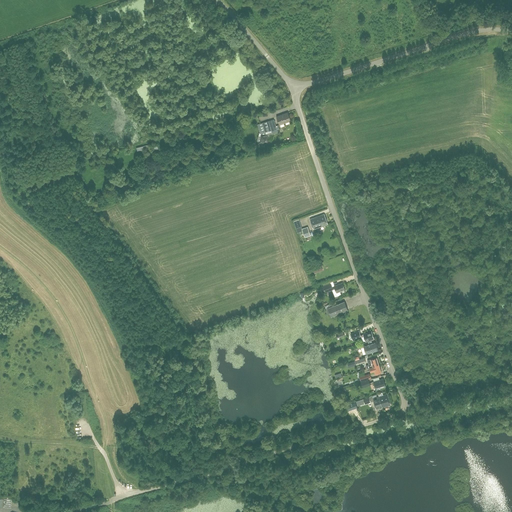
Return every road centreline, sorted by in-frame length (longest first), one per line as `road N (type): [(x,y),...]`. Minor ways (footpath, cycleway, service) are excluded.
road 1 (unclassified): [(121,496),(404,407),(295,86)]
road 2 (unclassified): [(295,86),(476,30),(511,30)]
